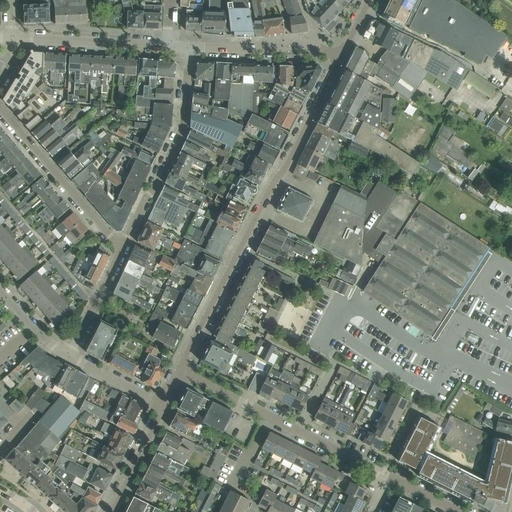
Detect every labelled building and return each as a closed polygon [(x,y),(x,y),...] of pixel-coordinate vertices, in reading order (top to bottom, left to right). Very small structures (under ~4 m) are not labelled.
[(70,24),(68,0),(52,0),(53,1),(54,9),(54,13),(55,24),(70,24)] [(86,0),(76,1),(76,0),(68,0),(70,24),(87,23),(86,0)] [(143,29),(144,12),(133,11),(130,0),(121,0),(124,12),(128,12),(127,28),(134,29),(136,30),(140,30),(142,29),(143,29)] [(208,0),(208,11),(201,10),(201,11),(201,17),(201,31),(230,32),(226,0),(208,0)] [(246,0),(226,0),(230,32),(230,33),(231,33),(231,32),(233,32),(234,38),(253,38),(246,0)] [(264,37),(265,38),(262,22),(260,22),(256,4),(255,0),(251,0),(256,21),(253,21),(253,38),(264,37)] [(270,0),(255,0),(256,4),(260,22),(262,22),(265,38),(285,35),(282,18),(267,19),(264,8),(266,7),(276,5),(274,0),(273,0),(270,1),(270,0)] [(283,0),(290,18),(289,18),(291,34),(308,32),(307,24),(304,17),(303,15),(297,0),(283,0)] [(317,5),(318,5),(315,0),(303,0),(306,7),(305,8),(308,15),(317,22),(324,29),(333,20),(317,5)] [(333,20),(341,11),(329,0),(321,0),(318,5),(317,5),(333,20)] [(329,0),(341,11),(349,2),(346,0),(329,0)] [(455,0),(389,0),(383,14),(386,15),(404,24),(404,23),(410,26),(409,27),(423,34),(424,33),(429,35),(429,37),(439,42),(451,23),(496,52),(507,36),(499,30),(455,0)] [(54,13),(54,9),(53,1),(48,1),(48,4),(23,5),(24,24),(50,23),(49,13),(54,13)] [(161,30),(162,6),(144,5),(144,12),(143,29),(161,30)] [(186,10),(185,30),(201,31),(201,17),(201,11),(201,10),(186,10)] [(372,21),(364,37),(365,39),(387,50),(412,62),(424,70),(428,73),(455,90),(461,81),(463,82),(469,69),(442,51),(441,52),(434,49),(402,34),(374,20),(372,21)] [(492,58),(496,52),(451,23),(439,42),(459,52),(460,50),(465,53),(464,56),(481,65),(482,61),(481,60),(483,54),(492,58)] [(356,47),(345,70),(350,72),(359,77),(366,80),(368,76),(372,78),(373,76),(377,77),(408,100),(428,73),(424,70),(412,62),(387,50),(380,58),(377,64),(368,60),(367,58),(369,55),(366,50),(364,49),(363,51),(356,47)] [(43,72),(44,53),(34,53),(31,54),(23,68),(30,75),(28,77),(22,70),(3,100),(30,131),(42,120),(25,101),(27,97),(31,91),(36,96),(39,93),(34,88),(33,87),(42,72),(43,72)] [(54,71),(55,54),(44,53),(43,72),(47,73),(48,71),(50,71),(50,82),(53,82),(53,84),(53,85),(54,76),(55,73),(53,73),(53,71),(54,71)] [(65,74),(66,55),(55,54),(54,71),(53,71),(53,73),(55,73),(54,76),(53,85),(65,85),(66,76),(57,76),(57,71),(60,71),(60,73),(65,74)] [(79,91),(80,55),(70,55),(69,72),(75,73),(73,96),(68,96),(67,102),(78,103),(79,98),(79,91)] [(90,74),(91,56),(80,55),(79,91),(83,92),(84,73),(90,74)] [(101,85),(102,57),(91,56),(90,74),(92,74),(91,81),(96,81),(96,85),(101,85)] [(112,75),(113,57),(102,57),(101,85),(102,86),(102,93),(106,93),(107,75),(112,75)] [(123,95),(125,58),(113,57),(112,75),(119,75),(118,94),(123,95)] [(136,77),(137,59),(125,58),(123,95),(127,95),(129,76),(136,77)] [(136,96),(135,108),(153,109),(153,105),(154,100),(155,91),(155,88),(156,77),(157,60),(147,59),(139,59),(138,69),(138,76),(150,76),(149,86),(144,86),(144,97),(136,96)] [(157,60),(156,77),(164,78),(164,88),(164,89),(173,89),(173,78),(175,78),(176,64),(173,61),(157,60)] [(213,97),(215,63),(213,63),(199,62),(196,65),(195,79),(194,79),(194,80),(207,81),(207,83),(205,83),(204,95),(211,96),(213,97)] [(228,101),(231,64),(216,63),(214,99),(213,99),(213,97),(211,96),(211,100),(213,100),(228,101)] [(240,112),(242,64),(231,64),(228,101),(229,109),(240,112)] [(251,115),(253,65),(242,64),(240,112),(251,115)] [(272,84),(273,66),(253,65),(251,115),(256,117),(262,102),(263,97),(268,99),(270,93),(257,93),(257,86),(255,85),(255,83),(272,84)] [(310,92),(321,70),(318,65),(298,67),(297,75),(296,85),(294,85),(293,88),(310,92)] [(295,75),(296,67),(276,66),(275,83),(293,88),(294,85),(296,85),(297,75),(295,75)] [(496,88),(482,78),(469,69),(463,82),(489,99),(496,88)] [(345,70),(336,87),(381,109),(382,88),(377,86),(366,80),(359,77),(350,72),(345,70)] [(41,91),(42,90),(46,87),(43,83),(38,88),(41,91)] [(303,106),(310,92),(293,88),(275,83),(272,90),(276,92),(276,93),(287,99),(303,106)] [(46,87),(42,90),(46,94),(52,95),(53,89),(46,87)] [(336,87),(328,103),(379,129),(380,110),(381,109),(336,87)] [(155,91),(154,100),(173,102),(174,89),(173,89),(164,89),(164,88),(156,88),(155,88),(155,91)] [(298,115),(303,106),(287,99),(276,93),(276,92),(272,90),(270,93),(268,99),(298,115)] [(211,96),(204,95),(193,93),(193,104),(211,108),(211,100),(211,96)] [(298,115),(268,99),(263,97),(262,102),(267,105),(278,110),(277,112),(275,111),(273,116),(275,117),(273,122),(290,130),(298,115)] [(395,99),(383,98),(382,122),(394,123),(395,99)] [(229,109),(228,101),(213,100),(211,100),(211,108),(193,104),(191,128),(233,148),(243,127),(227,119),(228,114),(229,110),(229,109)] [(89,103),(82,110),(86,114),(93,108),(89,103)] [(323,113),(318,124),(352,140),(370,149),(373,151),(390,161),(412,176),(420,163),(376,134),(379,129),(328,103),(323,113)] [(117,110),(117,117),(134,118),(134,120),(140,121),(140,120),(141,120),(140,121),(152,122),(152,125),(168,132),(171,125),(172,106),(153,105),(153,109),(135,108),(135,111),(117,110)] [(251,115),(240,112),(229,109),(229,110),(228,114),(241,117),(250,120),(243,132),(280,151),(289,132),(272,124),(256,117),(251,115)] [(62,120),(66,117),(62,112),(49,124),(45,120),(31,132),(38,141),(62,120)] [(494,119),(489,126),(499,133),(504,125),(494,119)] [(66,125),(62,120),(38,141),(45,149),(60,137),(56,133),(66,125)] [(134,123),(133,127),(134,127),(138,128),(138,129),(150,128),(148,133),(164,140),(168,132),(152,125),(134,123)] [(52,157),(67,145),(68,146),(77,139),(75,137),(81,132),(75,124),(60,137),(45,149),(52,157)] [(121,124),(119,129),(127,133),(129,127),(131,127),(125,124),(125,125),(121,124)] [(318,124),(314,131),(330,139),(331,137),(332,136),(350,145),(349,148),(366,157),(370,149),(352,140),(318,124)] [(458,150),(459,149),(464,142),(454,135),(455,132),(444,125),(438,137),(458,150)] [(94,144),(97,142),(101,138),(93,129),(87,135),(91,140),(91,141),(94,144)] [(119,129),(116,134),(125,138),(127,133),(119,129)] [(190,130),(186,139),(195,144),(216,153),(222,156),(227,159),(228,159),(230,154),(217,148),(216,147),(212,146),(214,141),(200,134),(190,130)] [(314,131),(307,146),(322,153),(331,158),(334,153),(337,154),(341,145),(330,139),(314,131)] [(97,142),(99,143),(103,147),(105,141),(108,142),(112,134),(108,132),(101,139),(101,138),(97,142)] [(135,136),(132,141),(148,149),(158,153),(164,140),(148,133),(144,141),(135,136)] [(0,156),(2,154),(15,144),(8,137),(8,136),(0,142),(0,156)] [(459,149),(458,150),(438,137),(432,148),(445,156),(444,158),(453,164),(456,160),(470,170),(465,176),(472,181),(478,172),(481,174),(486,167),(459,149)] [(87,151),(94,144),(91,141),(73,156),(70,152),(57,162),(64,170),(87,151)] [(204,150),(194,145),(185,141),(181,150),(210,164),(211,162),(209,161),(210,158),(202,154),(204,150)] [(279,153),(270,148),(263,144),(262,147),(250,141),(247,147),(259,153),(256,158),(269,164),(273,166),(279,153)] [(0,169),(1,169),(21,152),(15,144),(2,154),(5,158),(0,162),(0,169)] [(121,150),(120,152),(124,154),(135,159),(151,167),(156,157),(147,153),(143,151),(144,149),(135,145),(132,151),(125,148),(123,151),(121,150)] [(307,146),(302,155),(318,162),(322,153),(307,146)] [(71,179),(92,161),(88,156),(90,154),(87,151),(64,170),(71,179)] [(117,151),(111,159),(117,164),(124,154),(120,152),(117,151)] [(16,170),(28,160),(21,152),(1,169),(0,169),(0,176),(5,173),(13,166),(16,170)] [(212,166),(207,164),(181,152),(180,152),(176,161),(191,169),(193,164),(205,169),(203,174),(208,176),(212,166)] [(266,171),(269,164),(256,158),(256,157),(249,154),(244,165),(234,160),(231,166),(233,167),(234,164),(238,166),(236,169),(243,172),(245,173),(246,171),(248,172),(255,176),(258,171),(265,174),(266,171)] [(302,155),(298,163),(313,171),(318,162),(302,155)] [(222,156),(218,164),(224,166),(227,159),(222,156)] [(430,158),(425,166),(437,173),(442,165),(430,158)] [(111,159),(105,167),(112,171),(117,164),(111,159)] [(131,172),(130,173),(144,180),(145,179),(151,167),(135,159),(133,161),(135,162),(131,172)] [(6,192),(35,167),(28,160),(16,170),(18,173),(2,187),(6,192)] [(189,174),(191,169),(176,161),(171,172),(203,187),(206,182),(208,178),(201,175),(199,179),(189,174)] [(298,163),(292,174),(295,176),(306,181),(307,178),(313,180),(317,173),(313,171),(298,163)] [(80,174),(72,180),(79,188),(85,195),(85,194),(91,187),(97,179),(99,175),(100,174),(91,164),(80,174)] [(29,185),(41,175),(35,167),(6,192),(13,199),(20,193),(17,189),(26,182),(29,185)] [(100,174),(99,175),(106,179),(109,175),(112,171),(105,167),(100,174)] [(112,171),(109,175),(115,180),(118,175),(112,171)] [(265,174),(258,171),(255,176),(248,172),(245,178),(259,186),(265,174)] [(123,182),(121,184),(124,186),(139,193),(144,182),(143,181),(144,180),(130,173),(129,175),(125,183),(123,182)] [(189,183),(179,178),(170,174),(165,184),(197,199),(198,196),(196,195),(198,192),(188,187),(189,183)] [(115,180),(112,184),(119,188),(120,187),(123,188),(118,198),(124,201),(132,205),(133,205),(139,193),(124,186),(121,184),(123,182),(125,180),(118,175),(115,180)] [(21,210),(50,185),(43,177),(30,187),(33,191),(22,201),(18,205),(21,210)] [(226,195),(225,198),(232,202),(234,198),(238,200),(238,198),(248,203),(250,198),(252,195),(253,195),(253,194),(255,193),(257,190),(256,188),(256,187),(248,183),(236,177),(226,195)] [(362,231),(362,241),(375,250),(370,257),(380,264),(368,283),(365,288),(363,291),(373,298),(374,299),(387,308),(392,311),(396,313),(401,316),(407,321),(412,324),(420,329),(424,332),(428,334),(432,337),(451,306),(453,308),(461,296),(459,294),(489,248),(399,190),(381,178),(376,186),(368,198),(367,199),(364,218),(362,231)] [(85,194),(85,195),(92,204),(93,203),(100,197),(105,193),(97,183),(99,180),(97,179),(91,187),(85,194)] [(368,181),(360,193),(368,198),(376,186),(375,186),(368,181)] [(44,204),(56,193),(50,185),(21,210),(24,214),(41,200),(44,204)] [(180,193),(173,190),(164,186),(160,195),(187,208),(189,209),(190,207),(188,206),(190,202),(178,197),(180,193)] [(333,204),(314,244),(362,267),(361,243),(362,241),(362,231),(364,218),(367,199),(342,186),(333,204)] [(314,200),(289,188),(277,210),(302,223),(314,200)] [(100,197),(93,203),(95,206),(94,206),(102,215),(109,210),(113,207),(118,202),(115,200),(108,192),(108,195),(105,193),(100,197)] [(34,225),(63,201),(56,193),(44,204),(47,207),(37,215),(38,216),(33,221),(35,224),(34,225)] [(49,252),(0,195),(0,203),(45,256),(49,252)] [(180,222),(187,208),(160,195),(153,209),(167,215),(180,222)] [(219,195),(216,201),(228,207),(225,211),(233,215),(242,220),(245,214),(245,213),(245,212),(244,212),(246,209),(232,202),(225,198),(219,195)] [(118,202),(113,207),(120,210),(119,213),(128,217),(132,208),(131,208),(132,205),(124,201),(118,198),(115,200),(118,202)] [(488,207),(507,218),(511,209),(494,198),(488,207)] [(57,219),(70,208),(63,201),(34,225),(37,229),(54,215),(57,219)] [(109,210),(102,215),(116,231),(121,231),(128,217),(119,213),(120,210),(113,207),(109,210)] [(161,228),(167,215),(153,209),(147,221),(161,228)] [(240,221),(231,216),(221,211),(219,216),(208,211),(205,217),(208,219),(210,220),(234,232),(240,221)] [(62,237),(65,235),(81,222),(73,212),(55,229),(62,237)] [(29,216),(26,219),(32,226),(34,225),(32,222),(33,221),(29,216)] [(228,244),(234,232),(210,220),(204,232),(228,244)] [(163,229),(161,228),(147,221),(142,232),(170,246),(173,241),(167,238),(167,236),(161,233),(163,229)] [(83,235),(88,230),(81,222),(65,235),(74,246),(77,243),(84,237),(83,235)] [(0,257),(19,279),(35,264),(31,260),(34,257),(25,246),(22,250),(14,241),(17,238),(7,227),(4,230),(0,225),(0,257)] [(270,225),(265,234),(293,248),(303,253),(308,255),(312,248),(307,246),(297,241),(296,243),(285,238),(287,234),(270,225)] [(204,232),(197,229),(191,226),(185,240),(211,253),(220,258),(221,258),(228,244),(204,232)] [(168,250),(170,246),(142,232),(137,242),(153,250),(155,246),(161,249),(162,247),(168,250)] [(83,241),(85,244),(93,237),(89,233),(85,237),(84,237),(77,243),(79,245),(83,241)] [(46,234),(42,237),(51,247),(55,244),(46,234)] [(265,234),(261,243),(278,252),(280,249),(291,254),(292,251),(301,256),(303,253),(293,248),(265,234)] [(182,264),(212,279),(220,263),(218,262),(220,258),(211,253),(185,240),(175,260),(174,260),(177,262),(182,264)] [(51,248),(50,248),(54,252),(59,258),(65,254),(59,247),(56,243),(55,244),(51,248)] [(261,243),(256,253),(274,261),(276,256),(285,261),(287,256),(278,252),(261,243)] [(89,254),(85,262),(87,263),(91,265),(103,270),(109,257),(105,254),(106,251),(101,245),(95,257),(89,254)] [(151,253),(145,250),(136,246),(129,260),(145,268),(153,272),(157,263),(148,259),(151,253)] [(65,254),(59,258),(59,259),(64,264),(67,257),(73,252),(70,249),(65,254)] [(174,260),(175,260),(164,255),(159,265),(172,272),(177,262),(174,260)] [(88,297),(86,295),(53,257),(49,260),(84,301),(88,297)] [(142,275),(145,268),(129,260),(124,271),(156,287),(157,283),(154,281),(154,280),(144,275),(143,276),(142,275)] [(250,264),(213,336),(216,337),(229,344),(266,271),(283,280),(292,284),(294,280),(263,264),(255,260),(252,265),(250,264)] [(81,268),(78,275),(86,279),(96,284),(103,270),(91,265),(87,263),(85,262),(81,268)] [(203,297),(212,279),(182,264),(177,262),(172,272),(168,280),(177,284),(179,279),(176,278),(179,271),(195,279),(189,290),(203,297)] [(155,287),(156,287),(124,271),(119,282),(135,290),(138,284),(140,284),(139,285),(150,290),(152,285),(155,287)] [(340,278),(353,284),(356,277),(344,271),(340,278)] [(53,284),(51,281),(44,273),(41,276),(36,272),(20,286),(56,326),(75,308),(61,293),(58,296),(50,287),(53,284)] [(132,297),(135,290),(119,282),(113,293),(149,310),(152,305),(133,297),(133,298),(132,297)] [(183,295),(170,289),(167,287),(164,292),(197,308),(203,297),(189,290),(188,289),(184,296),(183,296),(183,295)] [(192,319),(197,308),(164,292),(162,296),(178,305),(179,304),(180,305),(177,311),(192,319)] [(278,312),(284,300),(280,298),(274,310),(278,312)] [(192,319),(177,311),(173,318),(172,317),(172,316),(162,311),(159,316),(164,318),(171,321),(187,329),(192,319)] [(164,318),(159,316),(154,313),(147,326),(156,331),(153,337),(173,347),(181,333),(161,323),(164,318)] [(268,332),(274,321),(270,319),(264,330),(268,332)] [(118,330),(109,325),(100,320),(91,338),(107,346),(109,347),(118,330)] [(206,350),(201,361),(226,374),(227,373),(231,367),(229,365),(227,364),(232,353),(242,358),(245,352),(229,344),(216,337),(213,342),(211,341),(206,350)] [(100,360),(107,346),(91,338),(85,350),(85,352),(100,360)] [(258,352),(264,341),(260,339),(254,350),(258,352)] [(159,359),(155,357),(159,350),(148,345),(145,352),(149,354),(143,367),(114,352),(108,363),(141,381),(155,388),(156,387),(158,386),(159,384),(158,382),(161,377),(162,377),(164,372),(165,372),(164,368),(163,368),(158,366),(160,362),(159,359)] [(41,351),(38,347),(19,364),(21,366),(22,365),(24,367),(29,362),(34,367),(32,369),(33,370),(47,357),(46,356),(46,355),(46,354),(45,353),(44,352),(43,351),(42,351),(41,351)] [(271,354),(264,350),(260,357),(268,361),(271,354)] [(49,384),(63,365),(47,357),(33,370),(36,374),(43,377),(42,380),(48,387),(49,384)] [(65,391),(76,370),(65,364),(54,385),(61,389),(60,391),(63,392),(64,393),(65,391)] [(309,371),(319,376),(322,370),(312,365),(309,371)] [(340,366),(337,372),(348,378),(351,372),(340,366)] [(65,391),(78,398),(89,377),(76,370),(65,391)] [(276,383),(271,380),(275,373),(270,371),(267,378),(266,378),(258,395),(269,400),(271,396),(276,383)] [(348,378),(346,380),(357,385),(361,377),(355,374),(351,372),(348,378)] [(258,395),(266,378),(256,373),(248,390),(258,395)] [(16,386),(14,383),(7,375),(2,380),(11,390),(16,386)] [(282,401),(292,381),(280,375),(278,380),(276,383),(271,396),(282,401)] [(361,377),(357,385),(362,388),(361,390),(366,392),(371,382),(366,380),(361,377)] [(295,399),(301,386),(292,381),(282,401),(291,406),(295,399)] [(449,414),(466,387),(458,382),(442,409),(449,414)] [(375,397),(381,387),(374,384),(369,394),(372,396),(375,397)] [(301,411),(312,391),(301,386),(295,399),(291,406),(301,411)] [(44,392),(41,390),(38,388),(26,405),(31,410),(44,392)] [(230,411),(224,408),(222,409),(210,403),(211,401),(204,398),(204,397),(187,389),(177,408),(194,417),(198,409),(207,414),(203,422),(222,432),(231,414),(230,411)] [(84,401),(75,397),(68,393),(66,398),(61,395),(5,459),(25,476),(34,466),(42,456),(45,458),(70,429),(69,427),(81,413),(80,411),(81,408),(85,400),(84,400),(84,401)] [(408,401),(407,400),(393,393),(388,404),(403,411),(408,401)] [(135,424),(144,405),(122,394),(112,414),(85,400),(81,408),(117,426),(134,434),(138,426),(135,424)] [(335,403),(329,400),(324,398),(314,418),(325,423),(335,403)] [(335,428),(345,408),(335,403),(325,423),(335,428)] [(398,422),(403,411),(388,404),(382,414),(398,422)] [(499,417),(502,412),(493,406),(490,411),(499,417)] [(348,428),(356,414),(345,408),(335,428),(346,434),(348,428)] [(193,420),(185,417),(176,412),(176,413),(174,414),(172,417),(173,419),(169,427),(200,442),(202,438),(203,437),(196,433),(194,431),(198,423),(193,420)] [(393,432),(398,422),(382,414),(380,419),(375,417),(373,422),(393,432)] [(453,423),(446,436),(443,442),(474,457),(486,433),(450,415),(448,420),(453,423)] [(439,427),(436,425),(418,416),(396,460),(419,471),(417,476),(471,503),(473,500),(488,508),(492,500),(506,503),(511,476),(511,441),(498,438),(486,484),(484,484),(425,454),(439,427)] [(14,426),(11,422),(10,421),(6,425),(0,417),(0,430),(2,433),(0,434),(4,438),(14,426)] [(486,418),(483,423),(495,431),(511,435),(511,422),(508,422),(498,419),(496,427),(494,425),(495,424),(486,418)] [(387,442),(393,432),(373,422),(368,431),(372,433),(372,434),(383,439),(383,440),(387,442)] [(115,429),(114,433),(99,425),(96,431),(127,446),(131,437),(115,429)] [(125,449),(127,446),(96,431),(94,436),(109,443),(107,447),(124,456),(126,451),(126,449),(125,449)] [(378,450),(383,440),(383,439),(372,434),(372,433),(368,431),(362,442),(378,450)] [(183,440),(175,436),(166,432),(166,433),(164,434),(162,437),(163,439),(156,452),(189,468),(183,465),(191,451),(180,446),(183,440)] [(272,453),(280,437),(270,432),(262,448),(272,453)] [(282,458),(290,443),(280,437),(272,453),(282,458)] [(124,456),(107,447),(92,439),(89,444),(96,448),(100,446),(101,447),(99,451),(92,447),(87,455),(116,470),(124,456)] [(292,464),(300,448),(290,443),(282,458),(292,464)] [(75,463),(80,452),(65,444),(55,466),(54,465),(58,467),(76,477),(105,491),(113,475),(90,463),(87,469),(75,463)] [(303,469),(311,453),(300,448),(292,464),(303,469)] [(213,481),(225,457),(212,450),(206,462),(211,465),(205,477),(213,481)] [(186,473),(189,468),(156,452),(154,455),(153,456),(151,459),(152,461),(151,462),(167,470),(169,465),(181,471),(181,470),(186,473)] [(311,478),(321,458),(311,453),(303,469),(312,474),(310,478),(311,478)] [(321,483),(329,468),(319,463),(321,458),(311,478),(321,483)] [(181,478),(167,470),(151,462),(149,466),(148,466),(147,468),(147,470),(146,472),(161,480),(161,479),(163,475),(178,483),(179,483),(183,485),(185,480),(181,478)] [(36,486),(45,475),(34,466),(25,476),(36,486)] [(69,488),(76,477),(58,467),(54,473),(53,474),(61,481),(57,486),(48,497),(64,511),(94,511),(98,506),(96,505),(73,492),(69,488)] [(337,479),(340,473),(329,468),(321,483),(332,489),(337,479)] [(158,485),(161,480),(146,472),(145,475),(143,475),(142,477),(143,479),(141,482),(170,497),(173,498),(178,501),(181,496),(172,492),(158,485)] [(37,487),(47,477),(45,475),(36,486),(37,487)] [(48,497),(57,486),(47,477),(37,487),(48,497)] [(208,491),(211,485),(202,481),(199,487),(203,489),(208,491)] [(170,504),(173,498),(170,497),(141,482),(138,488),(137,488),(135,491),(136,493),(135,494),(152,502),(154,497),(170,504)] [(345,493),(365,503),(365,502),(361,500),(366,490),(351,482),(345,493)] [(206,511),(220,485),(216,483),(201,511),(206,511)] [(101,495),(88,488),(86,492),(76,486),(73,492),(96,505),(101,495)] [(203,502),(208,491),(203,489),(197,499),(198,499),(203,502)] [(267,511),(276,495),(275,494),(266,490),(258,505),(268,510),(267,511)] [(219,511),(244,511),(250,501),(231,491),(219,511)] [(357,511),(360,511),(365,503),(345,493),(349,495),(344,505),(357,511)] [(280,511),(284,505),(275,500),(277,495),(276,495),(267,511),(280,511)] [(163,511),(143,501),(134,497),(126,511),(163,511)] [(406,505),(408,501),(399,497),(391,511),(409,511),(414,504),(413,503),(412,504),(413,504),(411,508),(406,505)]
